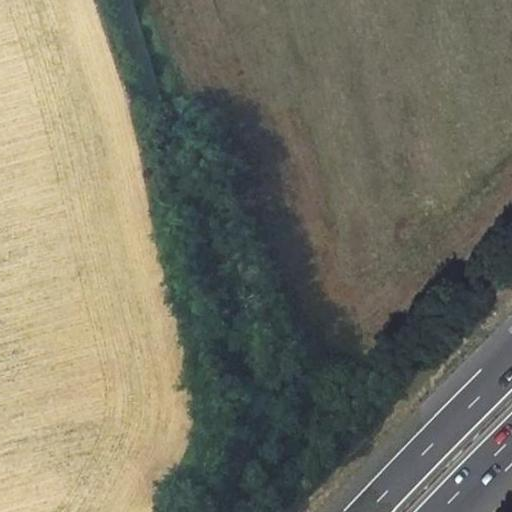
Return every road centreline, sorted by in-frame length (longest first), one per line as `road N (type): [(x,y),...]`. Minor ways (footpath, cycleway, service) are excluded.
road 1 (unclassified): [(202,511),(234,436),(230,369),(125,0)]
road 2 (motorway): [(511,363),(365,511)]
